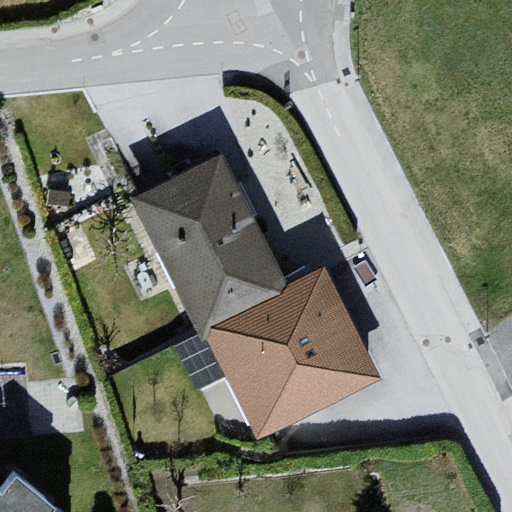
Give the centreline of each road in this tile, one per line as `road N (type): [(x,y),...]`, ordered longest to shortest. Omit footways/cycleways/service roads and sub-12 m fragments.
road 1 (residential): [(254,0),(511,471)]
road 2 (residential): [(0,70),(117,59),(239,0)]
